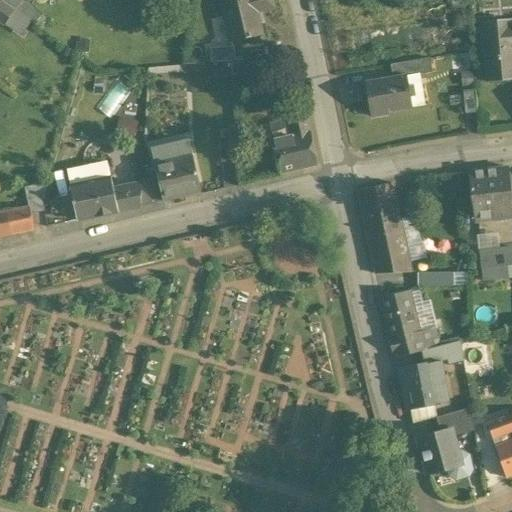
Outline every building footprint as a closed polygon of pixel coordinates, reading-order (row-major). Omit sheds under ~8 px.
[(0,0),(0,22),(6,26),(15,11),(0,0)] [(0,0),(15,11),(25,0),(0,0)] [(28,0),(25,0),(15,11),(35,24),(44,15),(32,4),(28,0)] [(219,0),(229,44),(264,36),(259,12),(274,9),(272,0),(219,0)] [(25,39),(35,24),(15,11),(6,26),(25,39)] [(511,23),(483,26),(489,82),(511,79),(511,23)] [(234,47),(212,49),(213,62),(232,61),(235,61),(234,47)] [(430,58),(416,61),(419,75),(432,73),(430,58)] [(235,61),(232,61),(233,75),(256,74),(254,59),(235,61)] [(416,61),(390,65),(392,78),(404,75),(405,77),(419,75),(416,61)] [(392,78),(366,83),(373,117),(387,114),(386,112),(411,107),(405,77),(404,75),(392,78)] [(419,75),(405,77),(411,107),(425,104),(419,75)] [(119,81),(99,108),(110,116),(130,89),(119,81)] [(475,84),(463,85),(465,108),(477,107),(475,84)] [(305,107),(287,110),(288,115),(293,137),(311,133),(305,107)] [(271,119),(274,134),(286,132),(287,138),(293,137),(288,115),(271,119)] [(140,126),(122,123),(120,136),(137,139),(140,126)] [(293,137),(287,138),(286,132),(274,134),(275,141),(274,141),(282,174),(318,165),(311,133),(293,137)] [(235,138),(221,139),(222,162),(236,161),(235,138)] [(189,141),(152,150),(164,201),(178,198),(187,196),(201,192),(189,141)] [(109,162),(69,170),(73,188),(113,179),(109,162)] [(511,196),(509,168),(470,173),(473,204),(475,220),(511,215),(511,200),(511,199),(511,196)] [(154,177),(142,180),(142,185),(141,207),(160,202),(154,177)] [(113,179),(73,188),(80,220),(120,212),(115,190),(113,179)] [(49,183),(26,187),(29,208),(30,208),(32,214),(46,211),(44,202),(49,183)] [(393,183),(358,191),(369,240),(404,232),(401,219),(393,183)] [(142,185),(115,190),(120,212),(141,207),(142,185)] [(29,208),(0,214),(0,237),(36,230),(32,214),(30,208),(29,208)] [(404,232),(410,261),(425,258),(416,215),(401,219),(404,232)] [(369,240),(376,274),(413,273),(410,261),(404,232),(369,240)] [(483,251),(503,249),(502,234),(481,236),(483,251)] [(483,251),(480,251),(482,268),(511,264),(511,247),(503,249),(483,251)] [(419,271),(419,284),(468,284),(468,271),(419,271)] [(411,290),(379,298),(386,327),(418,319),(411,290)] [(418,319),(386,327),(394,358),(422,351),(426,350),(423,338),(418,319)] [(440,338),(432,340),(431,336),(423,338),(426,350),(442,346),(440,338)] [(426,350),(422,351),(425,364),(442,361),(442,362),(448,360),(449,365),(464,363),(461,342),(442,346),(426,350)] [(425,364),(400,369),(408,409),(449,402),(442,362),(442,361),(425,364)] [(455,401),(458,412),(469,409),(465,398),(455,401)] [(511,406),(509,408),(501,411),(504,418),(505,418),(511,415),(511,406)] [(441,433),(453,430),(475,424),(472,408),(469,409),(458,412),(437,418),(441,433)] [(511,415),(505,418),(504,418),(489,424),(494,438),(497,445),(496,445),(507,478),(511,476),(511,415)] [(453,430),(441,433),(418,439),(428,474),(451,468),(452,473),(457,476),(467,473),(469,469),(466,457),(459,453),(453,430)]
